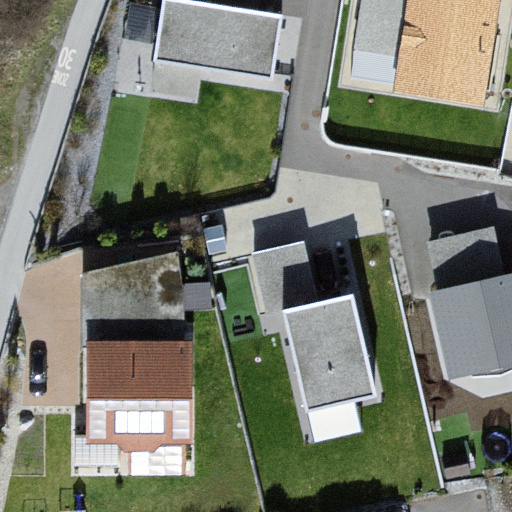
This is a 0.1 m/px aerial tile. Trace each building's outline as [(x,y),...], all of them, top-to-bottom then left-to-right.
[(286,12),(211,0),(165,0),(155,61),(275,80),(286,12)] [(396,62),(403,0),(362,0),(356,58),(396,62)] [(499,0),(410,0),(397,92),(484,105),(499,0)] [(179,249),(85,274),(88,443),(193,445),(191,342),(178,340),(179,249)] [(511,272),(431,291),(451,379),(511,364),(511,272)] [(356,293),(283,308),(306,416),(379,401),(356,293)]
